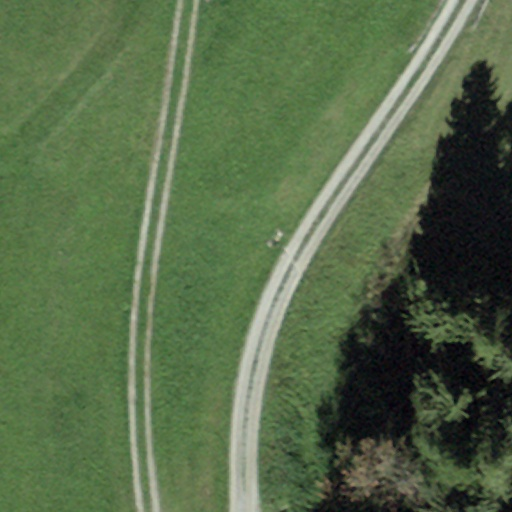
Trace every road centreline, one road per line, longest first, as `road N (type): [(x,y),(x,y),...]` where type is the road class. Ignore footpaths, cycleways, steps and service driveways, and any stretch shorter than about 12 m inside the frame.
road 1 (track): [(248,511),(250,414),(275,305),(469,0)]
road 2 (track): [(151,511),(137,428),(200,0)]
